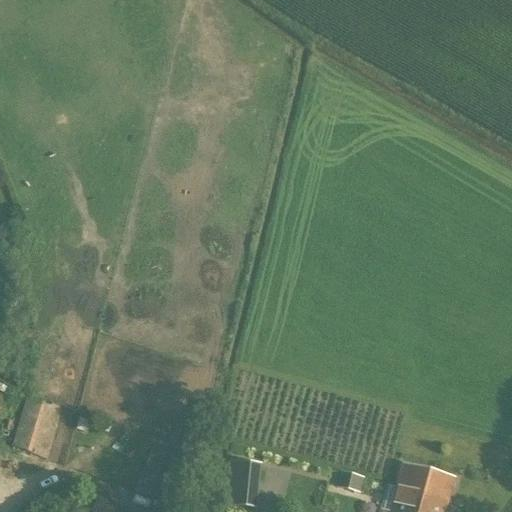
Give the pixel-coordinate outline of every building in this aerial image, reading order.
[(33,452),(45,404),(23,399),(12,446),(33,452)] [(435,501),(432,511),(446,511),(455,480),(404,466),(398,488),(413,492),(412,495),(435,501)] [(340,472),(336,488),(361,494),(364,477),(340,472)] [(432,511),(435,501),(412,495),(413,492),(398,488),(391,511),(384,511),(382,511),(381,511),(432,511)] [(90,511),(110,511),(114,504),(95,497),(90,511)]
